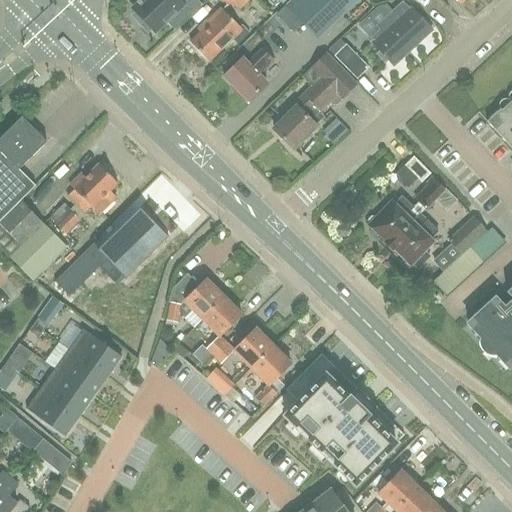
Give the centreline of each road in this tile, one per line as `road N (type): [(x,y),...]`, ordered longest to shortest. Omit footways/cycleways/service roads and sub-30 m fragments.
road 1 (residential): [(73,511),(106,424),(142,360),(284,494)]
road 2 (secondary): [(511,471),(265,229)]
road 3 (secondary): [(265,229),(54,15)]
road 4 (residential): [(265,229),(415,91)]
road 5 (residential): [(507,190),(415,91)]
road 6 (residential): [(415,91),(511,2)]
